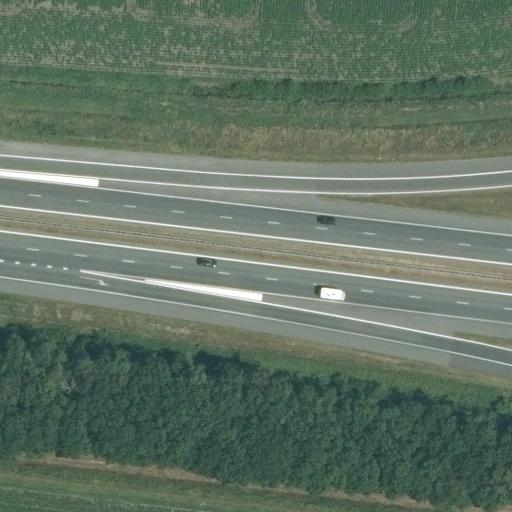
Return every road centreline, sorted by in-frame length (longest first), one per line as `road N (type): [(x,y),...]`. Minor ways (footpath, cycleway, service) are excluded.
road 1 (motorway): [(511,250),(0,191)]
road 2 (motorway): [(511,179),(317,187),(0,176)]
road 3 (motorway): [(78,251),(511,362)]
road 4 (motorway): [(78,251),(511,305)]
